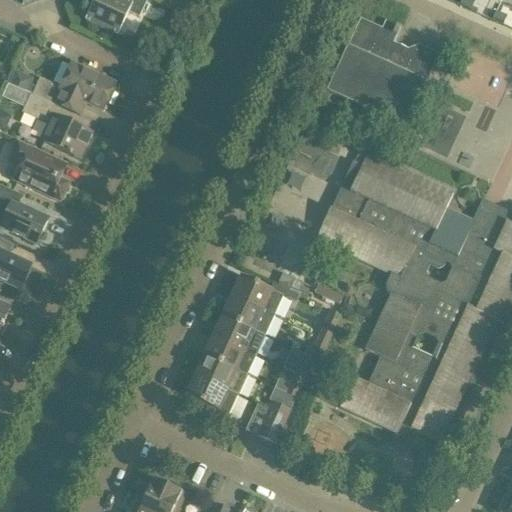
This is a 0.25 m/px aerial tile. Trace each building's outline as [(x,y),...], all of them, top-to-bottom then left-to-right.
[(117,38),(128,14),(139,19),(147,0),(94,0),(85,23),(117,38)] [(461,0),(460,5),(470,10),(474,0),(461,0)] [(507,17),(496,12),(493,19),(503,24),(507,17)] [(405,130),(438,57),(439,56),(417,46),(417,47),(408,50),(393,44),(400,29),(385,22),(382,30),(360,20),(326,94),(331,97),(325,110),(356,124),(362,111),(405,130)] [(71,65),(60,89),(40,80),(36,88),(33,95),(75,115),(81,102),(102,112),(106,104),(108,105),(113,94),(111,92),(115,85),(71,65)] [(9,85),(33,95),(36,88),(31,85),(34,80),(15,71),(9,85)] [(9,85),(3,99),(9,102),(10,100),(25,107),(30,95),(9,85)] [(52,105),(30,95),(25,107),(21,114),(47,126),(40,142),(61,151),(80,160),(89,141),(92,135),(48,115),(52,105)] [(60,203),(69,184),(60,180),(67,165),(57,160),(18,142),(8,164),(19,169),(13,182),(26,188),(60,203)] [(494,225),(488,235),(471,227),(473,223),(445,210),(452,195),(396,169),(398,166),(369,152),(361,168),(353,164),(348,175),(356,179),(349,195),(356,198),(351,209),(336,202),(331,211),(330,210),(315,241),(331,248),(391,276),(386,287),(388,294),(391,296),(365,352),(380,359),(367,385),(353,379),(340,409),(394,433),(395,434),(397,435),(401,426),(439,444),(464,389),(495,322),(503,326),(511,307),(511,225),(502,221),(501,221),(500,221),(498,221),(497,221),(496,222),(495,223),(494,223),(494,225)] [(0,232),(2,233),(3,230),(36,245),(48,220),(18,206),(22,197),(0,186),(0,232)] [(291,208),(294,198),(270,190),(247,255),(281,267),(300,211),(291,208)] [(10,258),(15,247),(0,240),(0,281),(20,291),(31,267),(10,258)] [(294,280),(283,275),(282,275),(278,284),(290,290),(294,280)] [(270,291),(241,278),(231,299),(273,318),(283,298),(296,303),(298,297),(288,293),(288,292),(272,285),(270,291)] [(342,298),(317,286),(313,295),(338,306),(342,298)] [(273,318),(231,299),(222,318),(264,338),(273,318)] [(9,310),(0,305),(0,330),(1,329),(2,329),(4,326),(2,325),(9,310)] [(333,336),(342,317),(330,312),(317,338),(329,344),(333,336)] [(264,338),(222,318),(213,338),(255,357),(264,338)] [(255,357),(213,338),(204,358),(246,377),(255,357)] [(329,344),(317,338),(311,353),(322,358),(329,344)] [(246,377),(204,358),(195,377),(238,396),(246,377)] [(297,367),(294,375),(305,380),(309,373),(297,367)] [(305,380),(294,375),(285,394),(296,400),(305,380)] [(226,391),(195,377),(186,398),(198,403),(195,409),(225,423),(238,396),(226,391)] [(237,423),(251,427),(258,402),(244,398),(237,423)] [(272,402),(268,410),(287,419),(291,410),(272,402)] [(268,410),(256,437),(275,445),(287,419),(268,410)] [(177,511),(185,495),(149,478),(140,497),(172,511),(177,511)] [(511,511),(511,490),(501,511),(511,511)] [(172,511),(140,497),(133,511),(172,511)]
